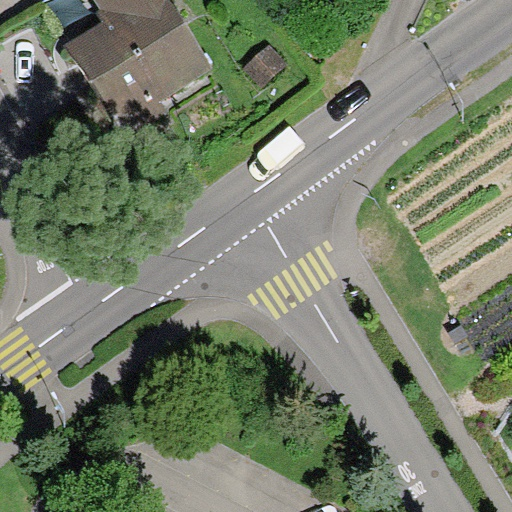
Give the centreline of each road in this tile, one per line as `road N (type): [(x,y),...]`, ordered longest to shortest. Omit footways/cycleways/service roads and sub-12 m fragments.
road 1 (residential): [(248,195),(440,511)]
road 2 (tertiary): [(248,195),(511,10)]
road 3 (residential): [(93,306),(0,137)]
road 4 (tertiary): [(93,306),(248,195)]
